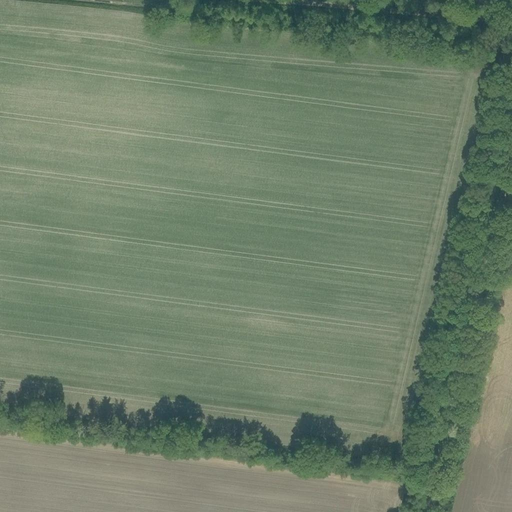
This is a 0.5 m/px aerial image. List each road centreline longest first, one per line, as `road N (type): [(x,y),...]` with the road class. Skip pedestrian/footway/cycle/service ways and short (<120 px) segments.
road 1 (track): [(511,143),(429,511)]
road 2 (track): [(511,23),(264,0)]
